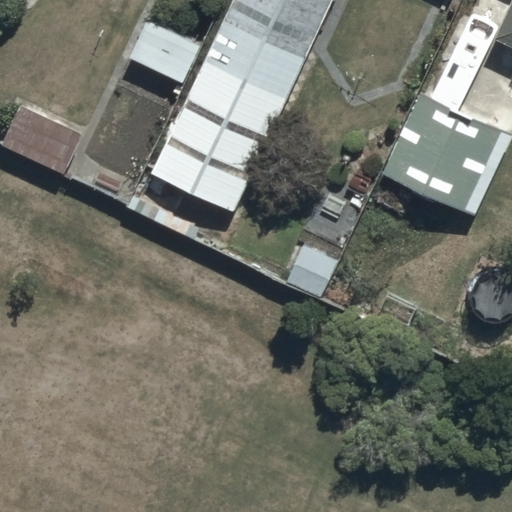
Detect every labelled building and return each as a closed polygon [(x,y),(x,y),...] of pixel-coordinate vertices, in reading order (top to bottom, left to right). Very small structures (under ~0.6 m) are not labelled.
[(235,201),(327,0),(229,0),(152,161),(235,201)] [(511,33),(511,0),(508,0),(496,25),(511,33)] [(185,72),(204,34),(151,8),(132,46),(185,72)] [(511,125),(511,123),(422,77),(382,159),(475,203),(511,125)] [(66,161),(84,122),(27,94),(8,136),(66,161)]
